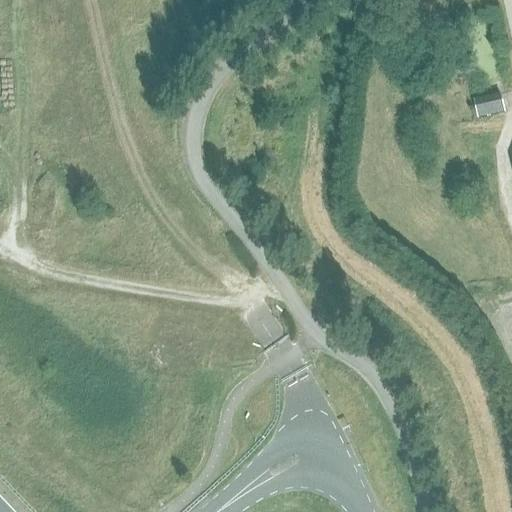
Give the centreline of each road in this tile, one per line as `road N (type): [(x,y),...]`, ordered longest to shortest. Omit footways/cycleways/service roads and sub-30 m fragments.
road 1 (unclassified): [(280,23),(204,93),(194,132),(198,167),(318,336)]
road 2 (track): [(272,273),(247,293),(217,302),(60,277),(9,255),(0,234),(23,196),(16,164)]
road 3 (unclassified): [(425,511),(409,439),(372,376),(318,336)]
road 4 (secondary): [(219,511),(317,428)]
